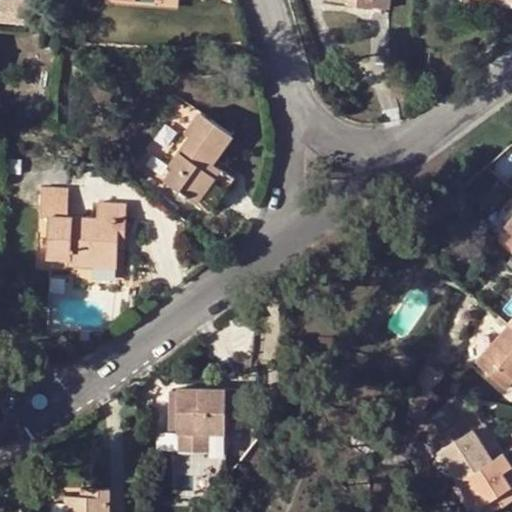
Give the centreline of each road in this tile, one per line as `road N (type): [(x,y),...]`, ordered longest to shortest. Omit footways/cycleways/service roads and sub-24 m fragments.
road 1 (residential): [(279,241),(46,413)]
road 2 (residential): [(511,67),(387,161)]
road 3 (residential): [(387,161),(279,241)]
road 4 (residential): [(299,118),(279,241)]
road 5 (residential): [(299,118),(261,0)]
